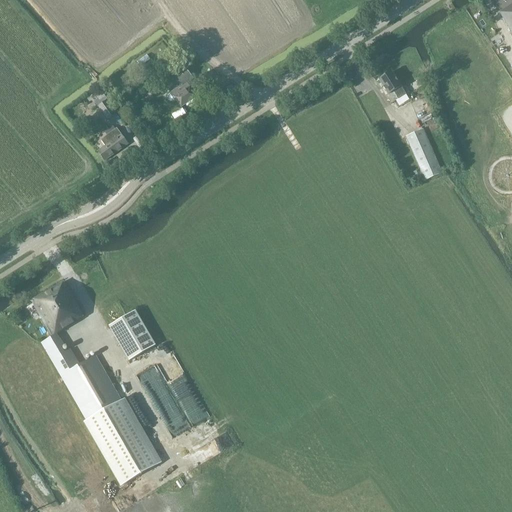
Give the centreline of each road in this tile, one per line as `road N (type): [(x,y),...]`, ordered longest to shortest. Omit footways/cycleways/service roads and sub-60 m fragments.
road 1 (tertiary): [(0,262),(106,203),(142,172),(414,0)]
road 2 (track): [(158,0),(200,52),(263,97)]
